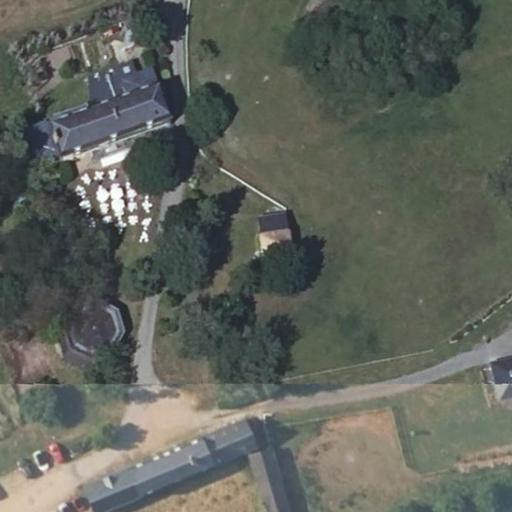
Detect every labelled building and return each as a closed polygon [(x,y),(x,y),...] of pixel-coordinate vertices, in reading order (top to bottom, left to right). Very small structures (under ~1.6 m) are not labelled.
[(136,68),(95,83),(94,122),(92,123),(54,137),(51,130),(50,130),(51,133),(32,140),(44,172),(63,165),(65,170),(88,162),(172,132),(175,131),(156,78),(142,83),(136,68)] [(88,162),(91,172),(176,141),(172,132),(88,162)] [(293,266),(289,222),(263,225),(266,268),(293,266)] [(84,318),(80,306),(60,338),(78,365),(96,369),(98,361),(84,318)] [(97,309),(80,306),(84,318),(93,314),(100,315),(97,309)] [(98,361),(103,360),(110,355),(117,347),(118,340),(118,331),(112,322),(105,318),(100,315),(93,314),(84,318),(98,361)] [(511,362),(496,365),(500,392),(511,390),(511,362)] [(98,511),(252,455),(242,427),(87,484),(98,511)] [(289,511),(275,456),(253,461),(266,511),(289,511)]
